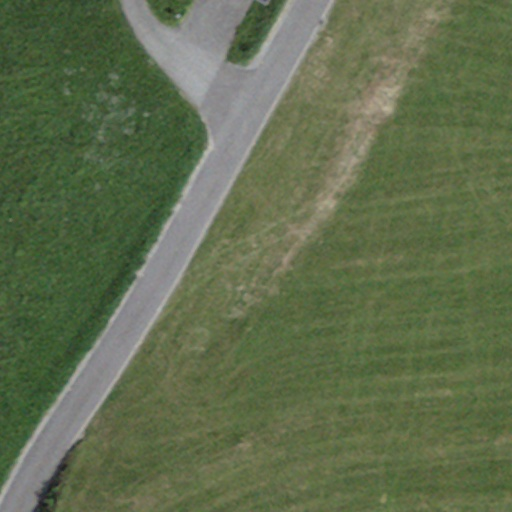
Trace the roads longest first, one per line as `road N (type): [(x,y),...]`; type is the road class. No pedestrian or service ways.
road 1 (track): [(15,511),(292,0)]
road 2 (track): [(237,102),(140,18),(136,0)]
